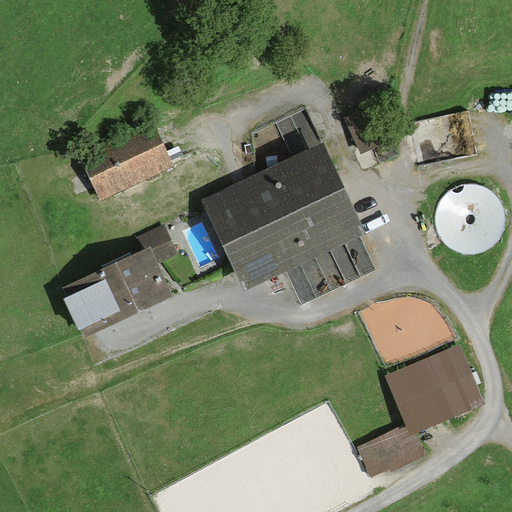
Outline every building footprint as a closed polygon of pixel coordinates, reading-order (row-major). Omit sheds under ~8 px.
[(404,115),(414,169),(485,156),(475,102),(404,115)] [(96,198),(173,165),(153,121),(77,154),(96,198)] [(223,170),(195,183),(244,288),(366,231),(324,141),(231,185),(223,170)] [(144,249),(63,287),(85,334),(170,294),(155,262),(175,253),(162,225),(138,236),(144,249)] [(461,347),(385,375),(406,430),(482,402),(461,347)]
